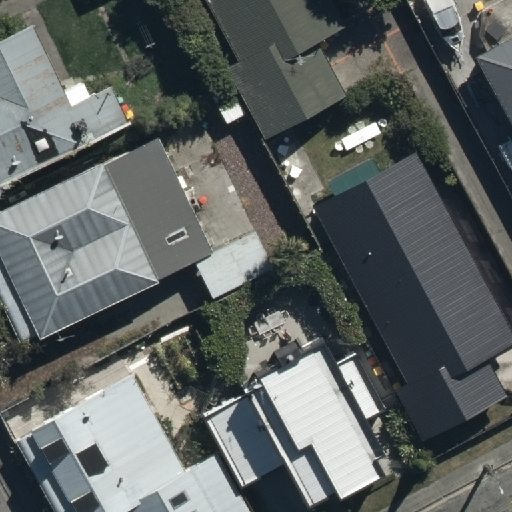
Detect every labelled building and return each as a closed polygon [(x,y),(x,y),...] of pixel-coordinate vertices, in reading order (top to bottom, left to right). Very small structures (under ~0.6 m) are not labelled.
[(207,0),(231,45),(221,51),(231,70),(206,83),(222,116),(245,104),(256,125),(341,81),(313,27),(337,14),(330,0),(207,0)] [(0,175),(97,134),(134,106),(119,78),(89,94),(81,80),(62,90),(26,25),(0,39),(0,175)] [(511,32),(472,53),(511,128),(511,32)] [(155,119),(0,188),(0,301),(11,327),(192,246),(212,290),(273,263),(252,217),(208,237),(155,119)] [(390,378),(419,430),(503,383),(482,344),(511,327),(511,320),(411,138),(307,195),(404,370),(390,378)] [(206,422),(244,494),(286,472),(303,506),(376,469),(366,450),(373,446),(364,430),(382,420),(352,362),(332,372),(313,336),(250,368),(262,393),(206,422)] [(11,426),(58,511),(94,511),(116,500),(122,511),(248,511),(249,511),(212,444),(182,461),(127,362),(11,426)]
